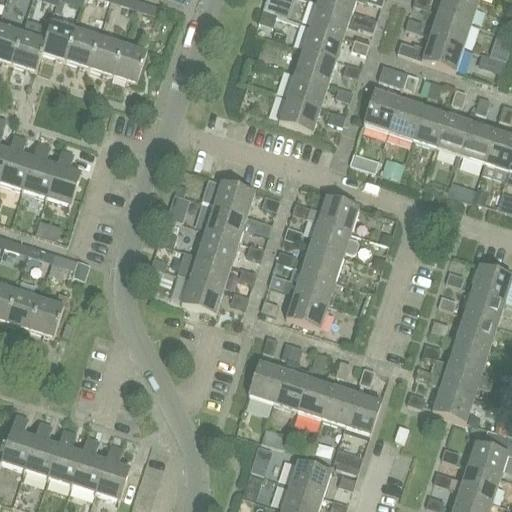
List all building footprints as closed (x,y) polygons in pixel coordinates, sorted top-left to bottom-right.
[(135,3),(125,0),(121,0),(119,6),(133,10),(135,3)] [(274,0),(271,9),(296,20),(305,1),(303,0),(274,0)] [(383,0),(318,0),(317,5),(352,17),(357,3),(380,11),(383,0)] [(429,3),(419,0),(415,0),(413,9),(426,13),(429,3)] [(471,28),(479,4),(466,0),(441,0),(436,17),(471,28)] [(375,25),(352,17),(317,5),(309,29),(344,41),(348,29),(371,37),(375,25)] [(159,11),(145,6),(143,14),(156,18),(159,11)] [(291,43),(296,27),(257,13),(251,29),(291,43)] [(463,52),(471,28),(436,17),(429,40),(463,52)] [(422,27),(408,23),(405,33),(418,37),(422,27)] [(63,63),(73,32),(49,24),(43,43),(39,55),(42,56),(63,63)] [(0,64),(9,67),(20,35),(0,29),(0,64)] [(337,65),(344,41),(309,29),(302,53),(337,65)] [(87,71),(97,40),(73,32),(63,63),(87,71)] [(39,55),(43,43),(20,35),(9,67),(35,76),(42,56),(39,55)] [(112,79),(122,48),(97,40),(87,71),(112,79)] [(455,77),(463,52),(429,40),(424,54),(400,46),(397,58),(455,77)] [(368,49),(354,45),(351,55),(364,59),(368,49)] [(146,56),(122,48),(112,79),(136,87),(146,56)] [(329,89),(337,65),(302,53),(294,77),(329,89)] [(360,73),(347,69),(343,79),(357,83),(360,73)] [(407,78),(393,73),(382,70),(378,84),(388,87),(388,86),(401,91),(401,92),(402,92),(407,78)] [(321,112),(329,89),(294,77),(286,101),(321,112)] [(417,82),(408,78),(403,93),(413,96),(417,82)] [(442,90),(432,86),(427,100),(437,104),(442,90)] [(352,97),(339,93),(336,103),(349,107),(352,97)] [(388,137),(399,103),(374,94),(363,129),(388,137)] [(466,97),(456,94),(451,108),(461,111),(466,97)] [(314,137),(321,112),(286,101),(278,125),(314,137)] [(490,105),(480,102),(475,116),(485,119),(490,105)] [(412,145),(423,110),(399,103),(388,137),(412,145)] [(436,152),(447,118),(423,110),(412,145),(436,152)] [(511,116),(511,112),(504,110),(499,123),(509,127),(511,116)] [(345,122),(331,117),(328,127),(342,131),(345,122)] [(459,160),(470,126),(447,118),(436,152),(459,160)] [(483,168),(494,134),(470,126),(459,160),(483,168)] [(0,179),(9,153),(0,150),(0,140),(2,135),(0,134),(0,179)] [(507,175),(511,159),(511,139),(494,134),(483,168),(507,175)] [(0,190),(20,197),(32,161),(21,158),(26,143),(14,139),(9,153),(0,179),(0,190)] [(44,205),(56,169),(44,165),(48,150),(37,146),(32,161),(20,197),(44,205)] [(60,154),(56,169),(44,205),(68,213),(80,177),(68,173),(73,158),(60,154)] [(220,187),(212,212),(270,231),(270,230),(246,222),(253,198),(220,187)] [(278,205),(265,201),(262,211),(275,215),(278,205)] [(325,201),(317,225),(317,226),(351,237),(359,212),(325,201)] [(308,213),(294,208),(291,218),(305,222),(308,213)] [(270,231),(212,212),(204,236),(238,247),(243,232),(267,240),(270,231)] [(356,245),(349,243),(351,237),(317,226),(309,250),(343,261),(344,257),(352,259),(356,257),(358,249),(356,245)] [(300,236),(287,231),(283,242),(297,246),(300,236)] [(230,271),(238,247),(204,236),(197,260),(230,271)] [(21,246),(8,242),(5,250),(18,254),(21,246)] [(44,254),(31,250),(28,257),(42,262),(44,254)] [(263,255),(249,250),(246,260),(260,264),(263,255)] [(335,285),(343,261),(309,250),(301,274),(294,272),(335,285)] [(293,260),(279,256),(276,265),(289,270),(293,260)] [(61,283),(65,270),(68,262),(55,258),(48,278),(61,283)] [(223,295),(230,271),(197,260),(189,284),(223,295)] [(477,270),(469,295),(503,306),(511,281),(477,270)] [(330,299),(335,285),(294,272),(290,286),(271,280),(268,289),(293,297),(293,298),(327,309),(332,309),(334,302),(330,299)] [(255,278),(242,274),(238,283),(252,288),(255,278)] [(448,276),(445,287),(458,291),(462,280),(448,276)] [(215,319),(223,295),(189,284),(181,308),(215,319)] [(0,324),(5,326),(15,295),(0,289),(0,324)] [(29,334),(39,303),(15,295),(5,326),(29,334)] [(495,330),(503,306),(469,295),(462,319),(495,330)] [(54,307),(39,303),(29,334),(52,342),(62,310),(65,301),(57,298),(54,307)] [(247,302),(234,298),(231,308),(244,312),(247,302)] [(319,333),(327,309),(293,298),(285,322),(319,333)] [(440,300),(437,310),(451,314),(454,304),(440,300)] [(277,309),(263,305),(260,314),(274,319),(277,309)] [(488,354),(495,330),(462,319),(454,343),(488,354)] [(433,324),(430,334),(443,338),(446,328),(433,324)] [(277,345),(267,342),(263,356),(272,359),(277,345)] [(480,378),(488,354),(454,343),(447,366),(440,364),(440,365),(480,378)] [(425,348),(422,358),(435,362),(439,352),(425,348)] [(273,408),(297,416),(308,382),(307,382),(309,376),(298,373),(299,368),(297,367),(302,353),(292,350),(284,374),(273,408)] [(325,360),(316,357),(311,371),(321,375),(325,360)] [(350,368),(339,365),(335,379),(345,383),(350,368)] [(473,402),(480,378),(440,365),(436,378),(417,372),(414,382),(439,390),(439,391),(473,402)] [(273,408),(284,374),(259,366),(248,401),(273,408)] [(373,376),(364,373),(359,387),(369,390),(373,376)] [(321,424),(332,390),(308,382),(297,416),(321,424)] [(345,431),(355,397),(332,390),(321,424),(345,431)] [(465,426),(473,402),(439,391),(431,415),(465,426)] [(380,405),(355,397),(345,431),(370,439),(380,405)] [(423,402),(409,397),(406,407),(420,412),(423,402)] [(0,469),(23,477),(35,441),(23,437),(28,423),(16,419),(0,468),(0,469)] [(47,484),(58,449),(46,445),(51,430),(39,426),(35,441),(23,477),(47,484)] [(408,434),(398,431),(394,444),(403,447),(408,434)] [(70,492),(81,456),(70,453),(75,438),(63,434),(58,449),(47,484),(70,492)] [(93,499),(105,464),(93,460),(98,445),(86,441),(81,456),(70,492),(93,499)] [(473,446),(465,472),(499,483),(507,457),(473,446)] [(109,449),(105,464),(93,499),(118,507),(117,511),(118,511),(129,511),(134,497),(123,493),(130,472),(117,468),(121,453),(109,449)] [(444,453),(441,462),(455,466),(457,457),(444,453)] [(297,466),(289,491),(322,502),(331,477),(297,466)] [(491,506),(499,483),(465,472),(457,496),(491,506)] [(436,477),(433,486),(447,490),(450,481),(436,477)] [(355,485),(342,481),(339,490),(352,495),(355,485)] [(319,511),(322,502),(289,491),(281,511),(319,511)] [(489,511),(491,506),(457,496),(452,511),(489,511)] [(429,500),(425,510),(430,511),(439,511),(442,505),(429,500)]
